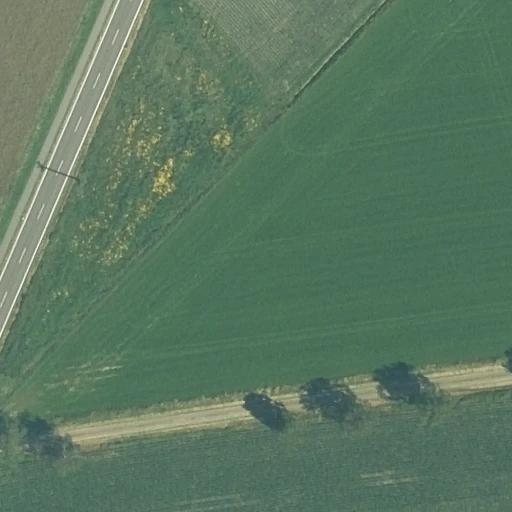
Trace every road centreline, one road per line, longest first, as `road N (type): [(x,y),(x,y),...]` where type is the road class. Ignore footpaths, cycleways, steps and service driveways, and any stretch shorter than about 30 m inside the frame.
road 1 (residential): [(511,381),(0,444)]
road 2 (tertiary): [(0,300),(127,0)]
